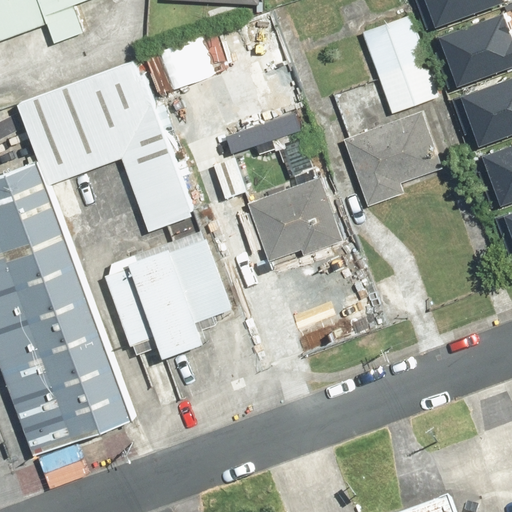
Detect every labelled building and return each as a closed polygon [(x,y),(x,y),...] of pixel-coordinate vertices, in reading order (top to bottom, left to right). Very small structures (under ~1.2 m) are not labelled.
[(106,0),(0,0),(0,40),(108,3),(106,0)] [(403,6),(401,0),(364,0),(365,1),(336,11),(342,28),(403,6)] [(436,0),(441,15),(489,0),(436,0)] [(447,23),(464,75),(511,59),(511,15),(508,3),(447,23)] [(319,10),(301,12),(306,45),(324,42),(319,10)] [(360,32),(391,114),(440,95),(409,14),(360,32)] [(134,60),(12,102),(42,188),(118,162),(142,231),(188,215),(134,60)] [(511,68),(467,83),(484,135),(511,126),(511,68)] [(421,110),(342,138),(367,206),(404,193),(400,182),(442,167),(421,110)] [(511,135),(489,143),(506,195),(511,193),(511,135)] [(236,148),(192,163),(207,204),(251,188),(236,148)] [(118,427),(29,170),(0,179),(0,357),(34,456),(118,427)] [(319,176),(245,202),(267,262),(301,250),(303,255),(342,241),(319,176)] [(200,243),(108,275),(135,352),(227,320),(200,243)]
